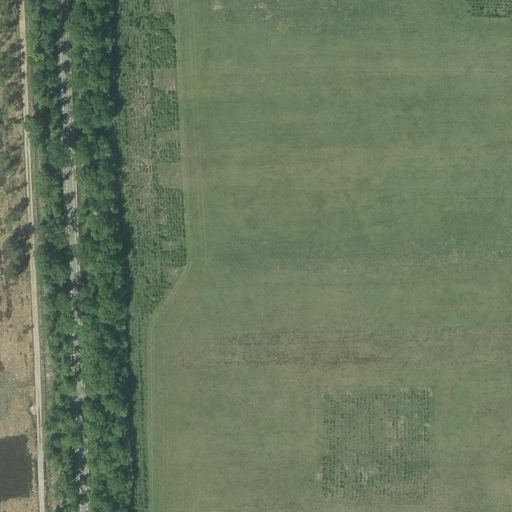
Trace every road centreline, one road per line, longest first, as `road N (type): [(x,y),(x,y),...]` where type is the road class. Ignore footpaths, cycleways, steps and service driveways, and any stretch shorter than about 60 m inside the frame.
road 1 (track): [(175,0),(188,256),(150,326),(150,511)]
road 2 (track): [(23,0),(47,511)]
road 3 (secondary): [(83,511),(61,0)]
